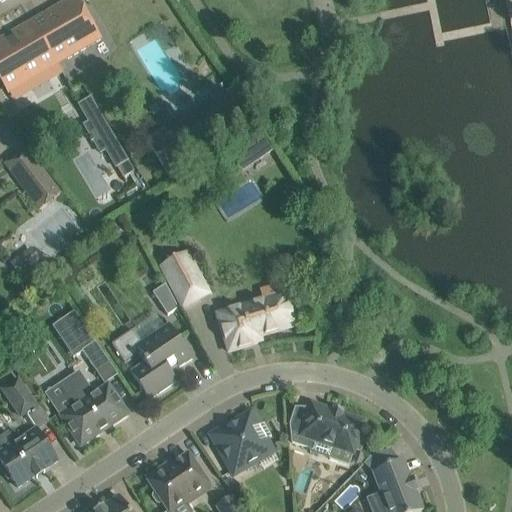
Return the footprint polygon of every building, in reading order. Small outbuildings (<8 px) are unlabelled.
[(5,39),(0,42),(0,79),(9,94),(10,94),(26,84),(30,82),(26,77),(40,69),(43,74),(55,68),(58,66),(100,41),(86,16),(76,0),(72,0),(30,25),(12,35),(13,38),(6,42),(5,39)] [(133,49),(159,37),(154,28),(129,41),(133,49)] [(32,93),(37,103),(69,85),(63,75),(32,93)] [(169,177),(252,127),(230,90),(147,140),(169,177)] [(91,100),(79,107),(90,124),(84,127),(89,135),(91,139),(90,140),(92,144),(94,143),(101,155),(106,152),(116,169),(118,168),(122,175),(132,169),(91,100)] [(263,134),(247,145),(259,162),(275,151),(263,134)] [(39,212),(63,194),(42,166),(18,184),(39,212)] [(161,269),(183,309),(209,295),(187,255),(161,269)] [(153,295),(168,317),(179,310),(166,286),(153,295)] [(296,328),(290,309),(286,295),(218,316),(229,354),(262,345),(260,339),(296,328)] [(75,312),(55,325),(63,336),(76,356),(82,352),(92,367),(106,358),(96,343),(82,323),(75,312)] [(133,332),(113,346),(125,364),(140,353),(147,364),(131,374),(149,401),(177,383),(169,371),(177,366),(180,369),(193,360),(170,327),(142,346),(133,332)] [(75,410),(62,419),(70,431),(81,447),(100,435),(99,433),(107,427),(109,429),(128,416),(116,400),(109,388),(95,397),(83,380),(64,393),(75,410)] [(25,416),(36,408),(18,382),(3,392),(21,418),(25,416)] [(330,460),(350,467),(355,452),(361,454),(365,442),(359,440),(364,424),(344,417),(344,414),(333,411),(332,413),(312,406),(301,438),(334,449),(330,460)] [(251,414),(222,431),(211,437),(234,478),(274,454),(266,440),(272,437),(264,424),(259,428),(251,414)] [(39,434),(37,431),(35,432),(16,445),(9,434),(0,439),(0,452),(1,454),(0,455),(0,462),(4,468),(0,470),(8,481),(11,479),(18,489),(36,478),(37,480),(45,474),(44,472),(58,463),(39,434)] [(165,470),(166,470),(165,468),(147,480),(168,511),(177,511),(212,491),(189,456),(166,471),(165,470)] [(367,500),(371,511),(423,511),(416,493),(418,492),(413,480),(411,481),(404,461),(373,474),(381,494),(367,500)] [(104,508),(97,511),(128,511),(120,499),(104,509),(104,508)] [(218,511),(241,511),(234,500),(217,510),(218,511)]
